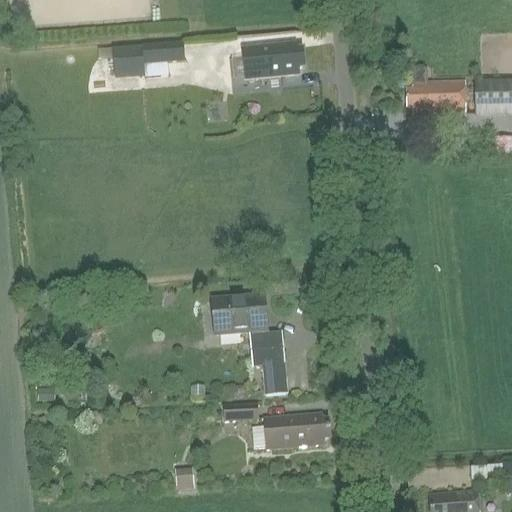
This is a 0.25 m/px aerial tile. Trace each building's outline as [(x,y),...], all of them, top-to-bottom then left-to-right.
[(242,49),(245,81),(297,75),(297,69),(303,69),(301,49),(295,50),(294,44),(242,49)] [(185,64),(184,45),(113,50),(115,79),(144,77),(144,67),(185,64)] [(466,84),(427,84),(427,73),(423,69),(416,69),(412,73),(413,89),(402,89),(403,108),(415,107),(415,113),(467,112),(466,84)] [(511,82),(474,83),(475,119),(511,117),(511,82)] [(511,156),(511,141),(493,143),(494,157),(511,156)] [(216,336),(261,332),(258,299),(213,303),(216,336)] [(266,399),(288,397),(282,335),(250,338),(253,370),(263,369),(266,399)] [(39,393),(39,404),(51,404),(51,393),(39,393)] [(258,407),(223,408),(224,425),(258,423),(258,407)] [(325,440),(330,439),(329,421),(323,421),(323,415),(265,418),(267,449),(325,446),(325,440)] [(193,471),(176,472),(177,488),(194,487),(193,471)] [(479,511),(479,494),(429,497),(429,511),(479,511)]
